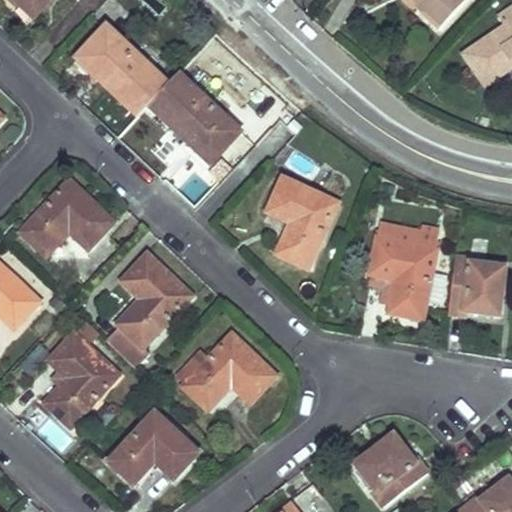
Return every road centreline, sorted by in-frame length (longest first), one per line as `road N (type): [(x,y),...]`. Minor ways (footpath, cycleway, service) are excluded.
road 1 (residential): [(67,118),(320,352),(341,384)]
road 2 (tertiary): [(235,0),(390,136),(443,163),(511,181)]
road 3 (residential): [(341,384),(334,413),(208,511)]
road 4 (residential): [(341,384),(385,378),(461,391)]
